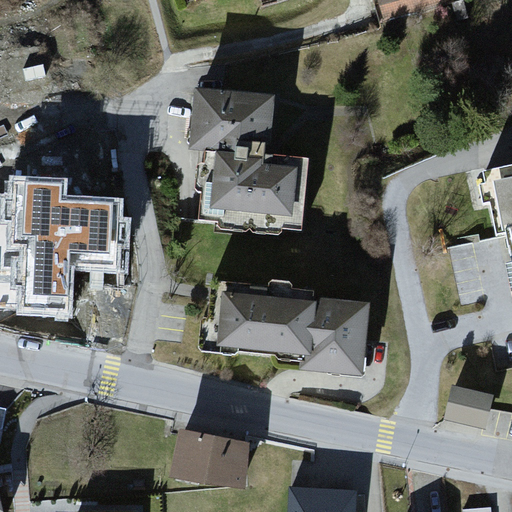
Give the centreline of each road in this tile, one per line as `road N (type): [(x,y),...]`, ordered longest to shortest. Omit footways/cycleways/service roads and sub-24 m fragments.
road 1 (residential): [(369,437),(110,383)]
road 2 (residential): [(511,467),(369,437)]
road 3 (residential): [(110,383),(37,420),(25,456)]
